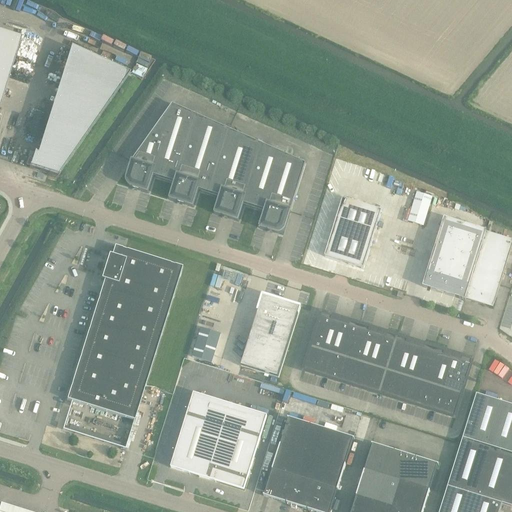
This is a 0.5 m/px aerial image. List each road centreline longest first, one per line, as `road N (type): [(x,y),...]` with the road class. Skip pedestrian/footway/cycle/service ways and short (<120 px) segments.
road 1 (unclassified): [(511,353),(486,335),(350,289),(30,194)]
road 2 (unclassified): [(0,449),(202,511)]
road 3 (unknown): [(342,511),(370,437),(440,457),(430,511)]
